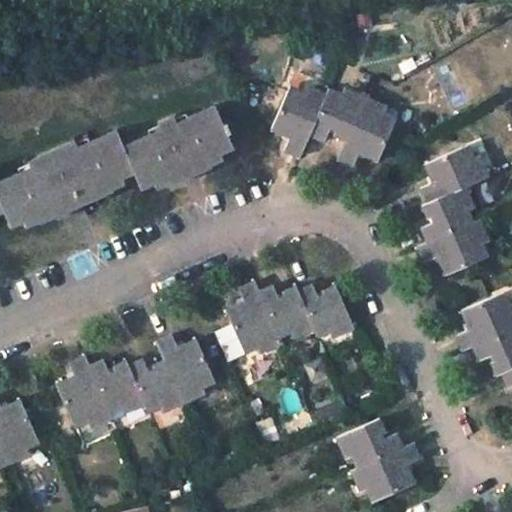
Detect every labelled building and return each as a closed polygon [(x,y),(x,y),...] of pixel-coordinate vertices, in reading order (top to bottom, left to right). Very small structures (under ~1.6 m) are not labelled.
[(377,159),(395,119),(382,113),(385,106),(345,89),(343,95),(328,88),(326,94),(306,86),(303,92),(290,86),(272,128),(291,136),(285,149),(299,155),(309,133),(323,139),(329,125),(337,128),(335,134),(346,138),(338,157),(353,163),(359,150),(377,159)] [(0,209),(3,208),(10,224),(24,219),(27,224),(40,219),(43,220),(56,214),(59,216),(68,212),(68,208),(111,190),(110,188),(123,181),(120,177),(134,170),(141,186),(154,180),(156,185),(169,179),(170,182),(209,165),(208,162),(221,157),(219,152),(232,146),(226,133),(229,132),(226,124),(222,125),(214,106),(175,124),(173,118),(159,124),(162,130),(123,147),(116,130),(77,148),(75,142),(29,161),(32,167),(0,181),(0,209)] [(473,159),(467,145),(425,163),(433,182),(421,187),(428,202),(422,204),(427,216),(432,214),(436,221),(422,227),(428,241),(419,245),(425,260),(438,254),(446,273),(487,255),(481,242),(487,239),(478,219),(472,222),(466,209),(472,205),(464,186),(487,175),(478,156),(473,159)] [(332,335),(352,326),(334,285),(323,290),(325,295),(318,299),(312,285),(297,291),(295,286),(283,291),(286,297),(278,300),(272,285),(258,292),(253,282),(240,288),(245,300),(226,309),(245,350),(257,345),(260,351),(280,341),(277,336),(291,330),(294,336),(314,327),(317,335),(330,330),(332,335)] [(511,303),(509,305),(503,292),(462,310),(469,329),(457,334),(462,348),(472,344),(478,359),(493,352),(495,359),(492,361),(497,374),(500,372),(507,386),(511,383),(511,303)] [(201,386),(214,380),(197,340),(177,349),(172,335),(158,341),(166,360),(153,366),(157,371),(149,375),(143,359),(128,365),(126,361),(114,366),(117,371),(109,374),(103,360),(89,367),(85,357),(71,364),(76,376),(57,385),(75,425),(88,419),(90,425),(110,416),(108,410),(121,405),(123,411),(144,402),(148,410),(162,404),(163,409),(203,391),(201,386)] [(26,447),(39,441),(21,401),(1,410),(0,406),(0,465),(29,452),(26,447)] [(372,500),(413,482),(405,463),(418,458),(411,443),(401,448),(395,433),(382,439),(379,432),(383,430),(378,418),(336,436),(346,456),(352,454),(357,466),(352,469),(360,489),(366,486),(372,500)]
